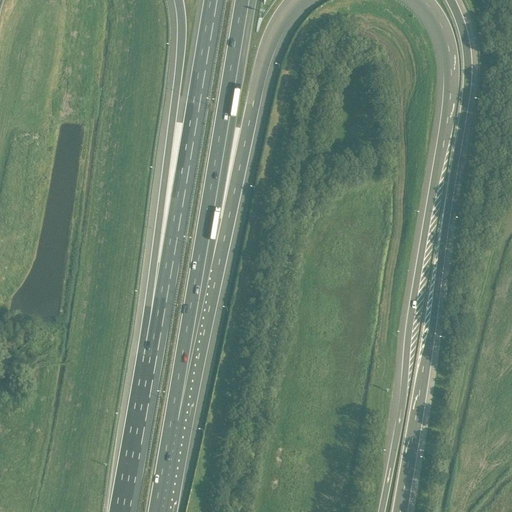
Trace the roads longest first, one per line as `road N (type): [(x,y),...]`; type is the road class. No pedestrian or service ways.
road 1 (motorway): [(422,0),(447,43),(450,92),(382,511)]
road 2 (motorway): [(399,511),(468,97),(465,32),(452,0)]
road 3 (motorway): [(214,0),(145,389)]
road 4 (motorway): [(182,0),(181,67),(142,336),(145,389)]
road 5 (motorway): [(203,251),(244,145),(273,30),(294,0)]
road 6 (motorway): [(159,511),(203,251)]
road 7 (motorway): [(203,251),(246,0)]
road 8 (motorway): [(145,389),(122,511)]
